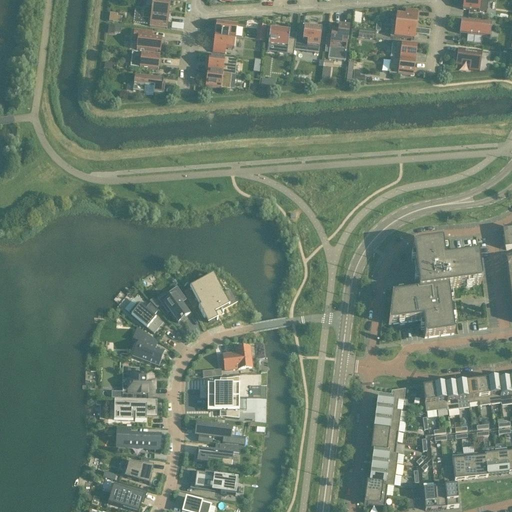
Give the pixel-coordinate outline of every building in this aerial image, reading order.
[(144,0),(144,9),(151,10),(169,12),(170,0),(144,0)] [(486,13),(487,0),(462,0),(462,10),(486,13)] [(142,19),(150,20),(149,27),(167,29),(169,12),(151,10),(143,9),(142,19)] [(395,27),(416,29),(418,12),(405,10),(404,16),(396,15),(395,26),(395,27)] [(306,24),(327,23),(326,14),(306,15),(306,24)] [(460,21),(459,35),(489,38),(491,25),(460,21)] [(216,24),(214,36),(235,38),(236,27),(216,24)] [(414,40),(416,29),(395,27),(395,26),(391,26),(390,37),(414,40)] [(318,54),(321,29),(304,27),(302,46),(306,47),(305,53),(318,54)] [(328,60),(345,62),(349,28),(338,27),(337,31),(331,30),(328,60)] [(258,29),(256,41),(263,42),(265,30),(258,29)] [(288,42),(289,32),(282,31),(277,30),(277,31),(270,30),(270,29),(268,46),(277,47),(276,54),(293,56),(295,43),(288,42)] [(152,33),(149,33),(134,31),(132,42),(137,43),(136,50),(160,53),(161,40),(151,39),(152,33)] [(235,38),(214,36),(212,53),(225,54),(226,48),(234,49),(235,38)] [(392,59),(415,62),(416,47),(394,44),(392,59)] [(457,49),(455,66),(461,67),(462,63),(469,64),(468,71),(479,72),(482,52),(468,51),(468,52),(465,52),(465,50),(457,49)] [(160,57),(132,53),(130,68),(158,71),(160,57)] [(207,73),(235,76),(237,61),(209,57),(207,73)] [(383,61),(381,73),(391,74),(391,75),(413,77),(415,62),(392,59),(392,62),(383,61)] [(328,86),(330,70),(323,69),(320,86),(328,86)] [(235,76),(207,73),(205,88),(229,91),(231,76),(235,76)] [(143,96),(152,97),(153,94),(163,95),(164,88),(162,88),(163,81),(134,77),(132,92),(144,93),(143,96)] [(262,80),(262,87),(275,88),(275,80),(262,80)] [(463,260),(443,262),(441,244),(412,248),(418,294),(391,298),(388,326),(422,321),(424,339),(453,335),(447,289),(466,287),(466,284),(471,283),(471,286),(480,285),(477,258),(467,259),(468,262),(463,263),(463,260)] [(190,289),(184,293),(192,309),(196,307),(198,306),(199,307),(198,308),(204,319),(205,318),(206,320),(208,323),(216,319),(217,321),(217,320),(214,315),(214,314),(221,310),(222,311),(222,312),(223,312),(223,311),(236,304),(234,299),(230,291),(223,295),(216,282),(203,289),(201,284),(191,289),(190,288),(189,288),(190,289)] [(180,304),(185,301),(176,288),(158,301),(167,314),(169,312),(177,324),(180,322),(180,323),(182,321),(189,316),(180,304)] [(158,308),(153,300),(149,303),(156,310),(158,308)] [(137,304),(132,301),(124,311),(129,314),(128,315),(147,330),(155,319),(153,317),(157,312),(149,305),(144,310),(137,304)] [(143,333),(140,341),(147,343),(149,337),(143,333)] [(158,368),(161,360),(164,353),(164,352),(138,342),(137,343),(138,343),(133,358),(132,357),(132,358),(158,368)] [(236,355),(223,356),(225,372),(251,369),(249,349),(236,350),(236,355)] [(121,394),(121,400),(147,401),(148,395),(154,395),(154,383),(152,383),(153,376),(138,376),(138,370),(130,370),(130,376),(129,383),(128,383),(127,394),(121,394)] [(207,386),(207,399),(239,399),(239,386),(239,379),(226,380),(226,386),(207,386)] [(498,380),(487,381),(490,406),(500,405),(501,405),(498,382),(498,380)] [(479,408),(490,406),(487,381),(476,383),(479,404),(478,404),(479,408)] [(501,405),(500,405),(501,407),(511,406),(508,381),(498,382),(501,405)] [(476,383),(465,384),(468,405),(469,405),(478,404),(479,404),(476,383)] [(469,409),(469,405),(468,405),(465,384),(455,386),(458,411),(469,409)] [(444,386),(433,387),(436,412),(447,411),(444,387),(444,386)] [(455,386),(444,387),(447,411),(447,412),(458,411),(455,386)] [(425,414),(436,412),(433,387),(422,389),(425,414)] [(377,398),(375,409),(397,412),(397,411),(398,401),(403,402),(405,391),(391,393),(390,399),(377,398)] [(207,399),(207,412),(219,412),(226,412),(225,418),(239,420),(239,412),(239,411),(246,412),(246,400),(239,399),(207,399)] [(115,402),(115,421),(134,422),(146,423),(146,422),(144,421),(145,408),(154,408),(155,402),(156,402),(156,401),(147,401),(121,400),(114,400),(114,402),(115,402)] [(375,409),(374,420),(399,423),(401,411),(397,411),(397,412),(375,409)] [(374,420),(373,430),(398,433),(399,423),(374,420)] [(198,435),(198,437),(197,443),(212,445),(212,439),(222,440),(222,444),(244,447),(245,438),(231,437),(232,428),(232,427),(200,423),(200,425),(195,424),(194,435),(198,435)] [(130,434),(130,429),(116,428),(116,435),(120,435),(119,447),(129,448),(129,446),(136,446),(136,448),(145,448),(145,451),(160,452),(160,445),(155,445),(156,436),(130,434)] [(373,430),(371,441),(396,444),(398,433),(373,430)] [(396,444),(371,441),(370,452),(372,452),(395,455),(395,454),(396,444)] [(197,450),(196,458),(197,458),(196,463),(207,465),(207,459),(221,461),(221,466),(231,468),(231,467),(233,455),(238,456),(239,456),(240,448),(218,446),(218,452),(197,450)] [(473,448),(462,449),(463,456),(465,480),(476,479),(473,455),(473,448)] [(506,454),(506,450),(494,451),(495,455),(497,475),(508,474),(506,454)] [(372,452),(371,463),(396,466),(398,455),(395,454),(395,455),(372,452)] [(484,456),(485,456),(485,454),(473,455),(476,479),(487,478),(487,476),(487,477),(484,456)] [(495,455),(485,456),(484,456),(487,477),(487,476),(497,475),(495,455)] [(454,482),(455,482),(465,480),(463,456),(452,457),(454,482)] [(396,466),(371,463),(370,473),(395,477),(396,466)] [(153,467),(129,464),(124,478),(149,486),(151,477),(151,476),(152,473),(153,467)] [(192,473),(191,475),(194,476),(194,479),(193,479),(192,484),(195,484),(195,486),(194,486),(194,489),(198,490),(220,493),(220,494),(220,495),(235,497),(237,481),(216,478),(217,472),(205,471),(204,475),(204,477),(195,475),(195,473),(192,473)] [(105,472),(103,477),(115,480),(117,476),(105,472)] [(369,484),(368,484),(387,487),(394,488),(395,477),(370,473),(369,484)] [(133,511),(138,511),(141,504),(143,497),(141,497),(142,493),(114,484),(113,487),(115,488),(110,505),(133,511)] [(368,484),(369,484),(366,484),(365,495),(386,497),(387,487),(368,484)] [(445,489),(446,510),(458,508),(455,484),(444,484),(444,489),(445,489)] [(434,490),(436,511),(446,510),(445,489),(444,489),(434,490)] [(436,511),(434,490),(423,491),(425,511),(436,511)] [(385,508),(386,497),(365,495),(363,506),(385,508)] [(186,499),(182,511),(206,511),(208,505),(186,499)]
